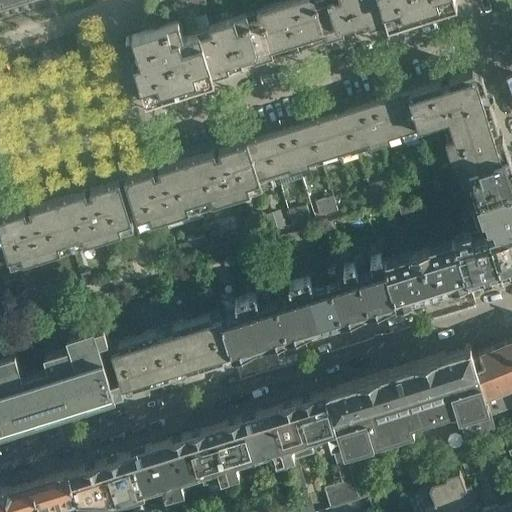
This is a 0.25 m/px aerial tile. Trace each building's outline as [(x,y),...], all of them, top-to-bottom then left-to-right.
[(328,37),(316,0),(286,0),(256,9),(270,55),(328,37)] [(379,0),(316,0),(328,37),(344,32),(342,27),(354,23),(356,29),(386,19),(379,0)] [(457,4),(455,0),(379,0),(386,19),(388,26),(457,4)] [(270,55),(256,9),(209,24),(211,30),(200,33),(213,73),(243,64),(242,58),(253,55),(255,60),(270,55)] [(213,73),(200,33),(199,31),(183,36),(178,20),(151,28),(126,36),(146,101),(215,80),(213,73)] [(103,45),(99,31),(86,35),(91,49),(103,45)] [(491,103),(482,74),(472,69),(407,89),(420,129),(423,129),(421,124),(449,116),(491,103)] [(420,129),(407,89),(327,114),(340,154),(420,129)] [(501,135),(491,103),(449,116),(454,133),(446,135),(453,158),(462,156),(465,166),(467,166),(467,167),(509,153),(503,135),(501,135)] [(340,154),(327,114),(247,139),(260,179),(340,154)] [(260,179),(247,139),(186,158),(201,206),(251,190),(249,183),(260,179)] [(511,189),(511,161),(511,160),(509,153),(467,167),(462,169),(473,202),(511,189)] [(201,206),(186,158),(124,177),(137,218),(150,214),(152,221),(201,206)] [(418,184),(414,170),(396,176),(400,190),(418,184)] [(392,193),(387,178),(369,184),(374,198),(392,193)] [(132,219),(119,179),(57,198),(72,246),(122,230),(120,223),(132,219)] [(511,226),(511,189),(473,202),(479,219),(485,217),(488,226),(494,224),(496,231),(511,226)] [(338,209),(334,195),(316,201),(320,215),(338,209)] [(419,228),(410,197),(397,201),(407,232),(419,228)] [(72,246),(57,198),(0,215),(0,230),(9,258),(21,254),(23,261),(72,246)] [(311,218),(307,204),(289,209),(293,223),(311,218)] [(511,226),(496,231),(489,233),(501,271),(511,267),(511,226)] [(0,260),(9,258),(0,230),(0,260)] [(501,271),(489,233),(473,238),(471,230),(454,235),(455,238),(468,281),(501,271)] [(468,281),(455,238),(419,249),(432,292),(454,285),(458,287),(464,285),(466,281),(468,281)] [(432,292),(419,249),(383,260),(396,303),(432,292)] [(396,303),(383,260),(381,253),(371,256),(372,258),(370,258),(371,264),(373,263),(375,268),(357,273),(369,311),(396,303)] [(308,270),(303,254),(292,257),(297,273),(308,270)] [(369,311),(357,273),(353,261),(344,264),(344,266),(343,267),(345,272),(346,272),(348,276),(330,282),(342,320),(369,311)] [(342,320),(330,282),(312,287),(311,283),(313,283),(311,277),(309,277),(308,275),(299,278),(314,328),(342,320)] [(314,328),(299,278),(289,281),(290,283),(288,284),(290,290),(292,289),(293,293),(275,299),(287,337),(314,328)] [(287,337),(275,299),(257,304),(256,300),(258,300),(256,294),(254,294),(253,293),(244,296),(259,345),(287,337)] [(259,345),(244,296),(234,299),(235,300),(233,301),(235,307),(237,306),(238,310),(220,316),(232,354),(259,345)] [(232,354),(220,316),(218,308),(109,342),(120,375),(124,388),(170,373),(169,368),(172,367),(173,367),(178,367),(182,369),(186,367),(187,368),(232,354)] [(88,402),(115,393),(115,391),(124,388),(120,375),(111,378),(99,341),(108,338),(104,323),(100,324),(94,326),(94,324),(67,332),(70,343),(44,351),(48,364),(23,372),(12,339),(0,342),(0,426),(9,424),(9,427),(37,418),(37,417),(75,405),(86,402),(88,402)] [(511,336),(472,351),(492,415),(494,414),(511,407),(511,336)] [(428,398),(433,413),(456,406),(464,431),(497,421),(494,414),(492,415),(472,351),(470,343),(466,344),(466,345),(330,387),(325,388),(344,449),(414,427),(408,409),(421,405),(420,401),(428,398)] [(358,495),(344,449),(325,388),(297,397),(308,431),(326,425),(343,481),(325,486),(331,503),(339,501),(358,495)] [(308,431),(297,397),(270,405),(285,456),(295,453),(290,437),(308,431)] [(285,456),(270,405),(242,414),(252,448),(271,443),(276,459),(285,456)] [(252,448),(242,414),(214,423),(230,473),(239,470),(234,454),(252,448)] [(230,473),(214,423),(185,432),(196,466),(215,460),(220,476),(230,473)] [(196,466),(185,432),(156,441),(172,491),(181,488),(176,472),(196,466)] [(172,491),(156,441),(127,450),(138,484),(157,478),(162,494),(172,491)] [(511,457),(509,449),(508,447),(485,454),(490,465),(511,457)] [(138,484),(127,450),(98,459),(110,496),(129,495),(140,492),(138,484)] [(490,465),(485,454),(462,462),(466,472),(490,465)] [(110,496),(98,459),(69,468),(78,498),(110,496)] [(78,498),(69,468),(36,478),(45,508),(78,498)] [(45,508),(36,478),(13,486),(9,484),(0,486),(0,489),(3,489),(9,509),(26,504),(27,508),(35,511),(45,508)] [(477,511),(482,510),(470,481),(407,507),(408,511),(477,511)] [(401,494),(396,483),(368,492),(373,504),(401,494)] [(0,511),(9,509),(3,489),(0,489),(0,511)] [(368,492),(358,495),(339,501),(343,511),(345,511),(373,504),(368,492)] [(343,511),(339,501),(331,503),(310,510),(311,511),(343,511)]
